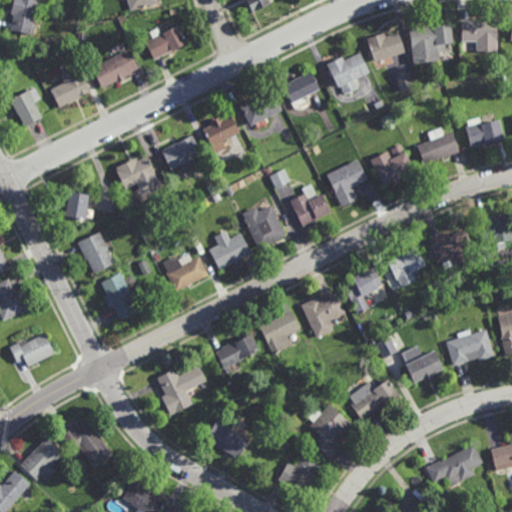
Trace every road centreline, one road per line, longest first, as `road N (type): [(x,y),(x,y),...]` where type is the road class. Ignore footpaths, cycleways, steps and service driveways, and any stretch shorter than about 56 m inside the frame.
road 1 (residential): [(511,173),(421,204),(0,428)]
road 2 (residential): [(0,166),(128,416),(171,458),(264,511)]
road 3 (residential): [(7,180),(369,0)]
road 4 (residential): [(336,511),(365,471),(403,438),(446,413),(511,393)]
